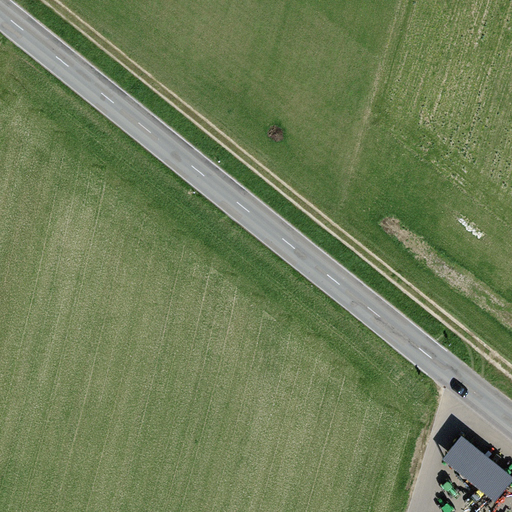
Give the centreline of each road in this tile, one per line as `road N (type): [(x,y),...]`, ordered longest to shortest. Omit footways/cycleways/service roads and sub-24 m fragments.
road 1 (secondary): [(511,420),(0,11)]
road 2 (unknown): [(460,380),(416,511)]
